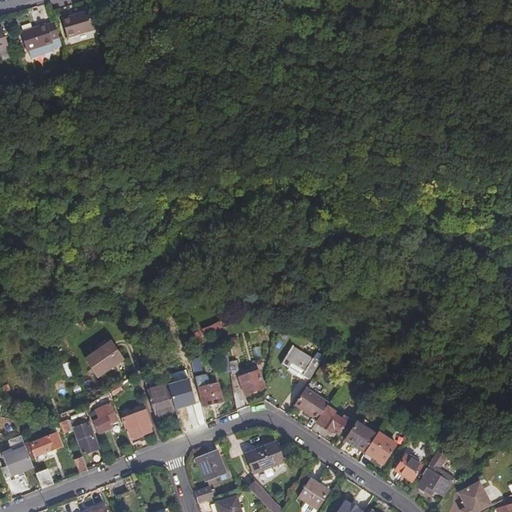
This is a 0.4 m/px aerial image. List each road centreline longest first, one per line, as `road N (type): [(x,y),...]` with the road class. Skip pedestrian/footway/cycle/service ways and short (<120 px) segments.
road 1 (track): [(0,303),(328,235),(447,242),(511,277)]
road 2 (residential): [(406,511),(272,416),(167,449)]
road 3 (residential): [(167,449),(4,511)]
